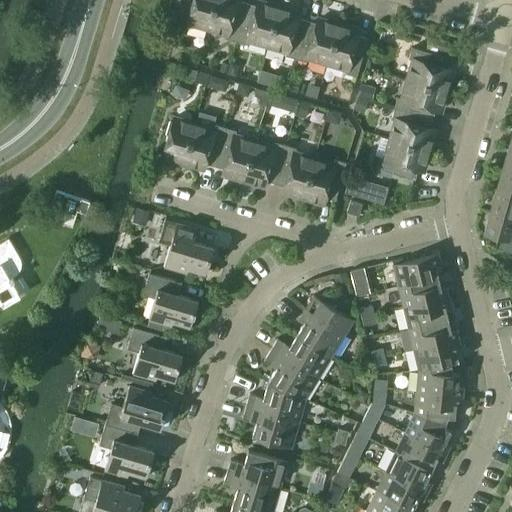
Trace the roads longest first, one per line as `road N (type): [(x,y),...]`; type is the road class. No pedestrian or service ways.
road 1 (residential): [(178,511),(225,347),(271,284),(332,248)]
road 2 (residential): [(456,221),(453,200),(503,17)]
road 3 (residential): [(0,154),(55,101),(86,0)]
road 4 (residential): [(332,248),(166,199)]
road 5 (residential): [(452,511),(497,412),(490,355)]
road 6 (residential): [(490,355),(456,221)]
road 7 (residential): [(332,248),(456,221)]
